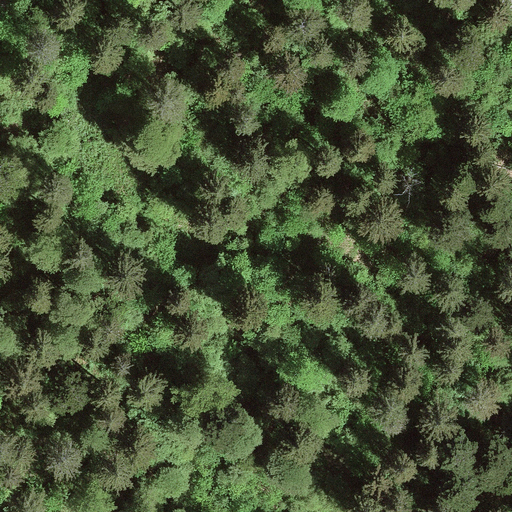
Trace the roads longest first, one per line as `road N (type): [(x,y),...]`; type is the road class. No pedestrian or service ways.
road 1 (unclassified): [(0,14),(14,0),(511,1)]
road 2 (track): [(84,0),(59,138)]
